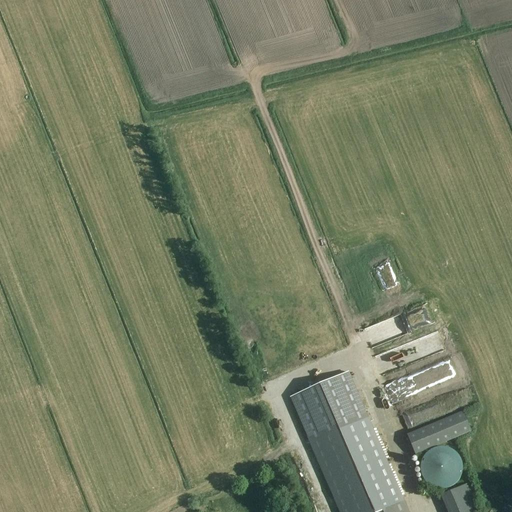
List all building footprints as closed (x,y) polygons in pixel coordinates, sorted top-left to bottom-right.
[(367,372),(374,369),(369,360),(362,364),(367,372)] [(325,437),(357,511),(407,511),(403,502),(348,373),(291,397),(311,444),(325,437)] [(463,412),(407,435),(415,455),(471,431),(463,412)] [(448,488),(449,488),(450,487),(451,487),(453,486),(454,486),(455,485),(456,484),(457,483),(458,482),(458,481),(459,480),(460,479),(460,478),(461,477),(461,475),(462,474),(462,473),(462,472),(463,470),(463,469),(463,468),(463,466),(462,465),(462,464),(462,463),(462,461),(461,460),(461,459),(460,458),(459,457),(459,456),(458,455),(457,454),(456,453),(455,452),(454,451),(453,450),(452,450),(451,449),(449,449),(448,448),(447,448),(446,448),(444,447),(443,447),(442,447),(440,447),(439,447),(438,448),(437,448),(435,448),(434,449),(433,449),(432,450),(431,450),(430,451),(429,452),(427,453),(427,454),(426,454),(425,455),(424,456),(423,458),(423,459),(422,460),(422,461),(421,462),(421,464),(421,465),(421,466),(420,467),(420,469),(420,470),(421,471),(421,473),(421,474),(421,475),(422,476),(422,477),(423,479),(424,480),(424,481),(425,482),(426,483),(427,484),(428,485),(429,485),(430,486),(431,487),(432,487),(434,488),(435,488),(436,489),(437,489),(439,489),(440,489),(441,489),(442,489),(444,489),(445,489),(446,489),(448,488)] [(433,507),(446,501),(450,511),(462,511),(463,511),(462,511),(461,511),(458,503),(462,501),(459,495),(445,501),(442,494),(430,500),(433,507)]
